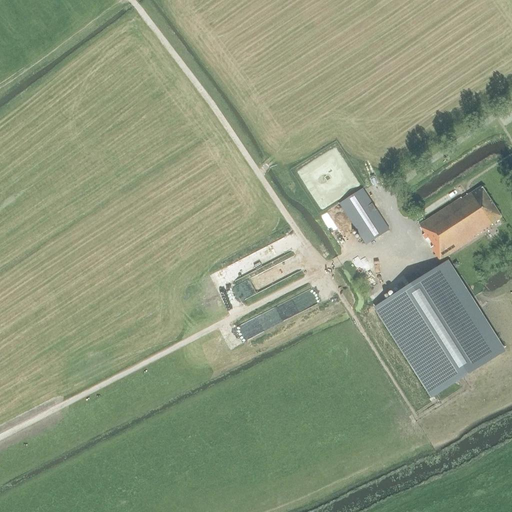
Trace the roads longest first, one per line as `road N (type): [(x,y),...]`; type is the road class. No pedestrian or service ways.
road 1 (track): [(350,254),(0,437)]
road 2 (track): [(319,270),(131,0)]
road 3 (track): [(325,267),(415,417),(466,388)]
